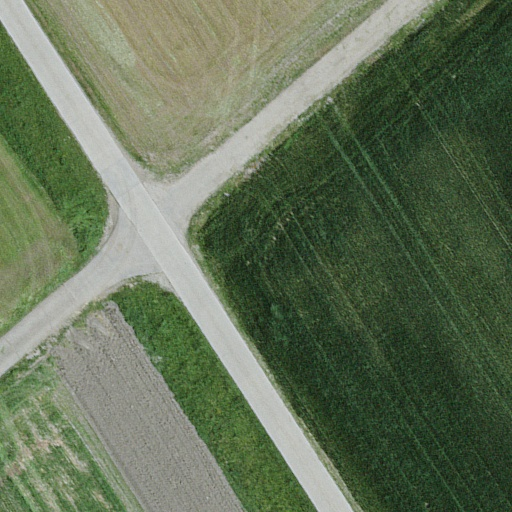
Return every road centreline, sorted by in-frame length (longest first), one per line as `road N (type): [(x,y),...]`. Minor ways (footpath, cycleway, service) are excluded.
road 1 (track): [(13,0),(343,511)]
road 2 (track): [(0,364),(418,0)]
